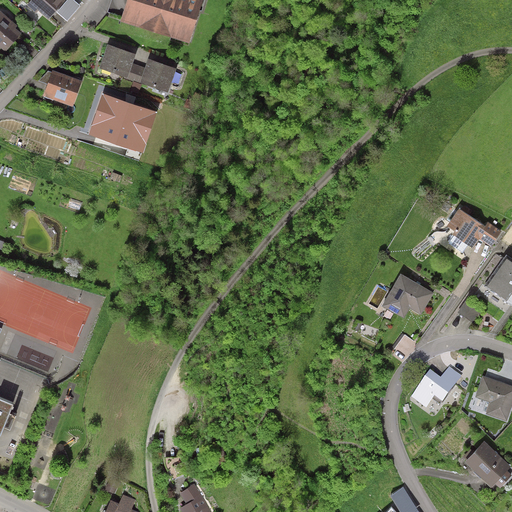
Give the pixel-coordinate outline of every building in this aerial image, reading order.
[(33,0),(28,6),(37,14),(39,11),(50,21),(58,11),(51,5),(55,0),(33,0)] [(201,0),(125,0),(118,23),(188,44),(201,0)] [(19,26),(0,10),(0,50),(2,48),(7,52),(22,33),(17,29),(19,26)] [(132,83),(137,66),(131,63),(134,54),(105,45),(97,68),(122,77),(121,80),(132,83)] [(145,68),(138,66),(132,83),(142,87),(143,84),(168,92),(176,68),(148,59),(145,68)] [(80,80),(52,70),(42,95),(71,106),(80,80)] [(484,226),(460,209),(447,226),(455,232),(453,236),(472,250),(479,240),(491,248),(502,232),(487,221),(484,226)] [(511,260),(508,257),(487,287),(506,300),(511,292),(511,291),(511,260)] [(433,293),(400,274),(382,306),(404,319),(409,309),(420,316),(433,293)] [(482,309),(467,299),(457,312),(472,322),(482,309)] [(431,370),(412,396),(426,407),(435,396),(443,402),(461,377),(448,367),(441,377),(431,370)] [(511,382),(483,373),(476,396),(490,400),(486,413),(508,420),(511,406),(511,382)] [(0,431),(2,426),(11,431),(15,418),(7,415),(11,404),(0,399),(0,431)] [(510,465),(484,438),(464,458),(490,485),(495,480),(499,484),(511,473),(506,469),(510,465)] [(177,456),(164,455),(164,463),(172,479),(187,475),(183,461),(180,462),(177,456)] [(109,482),(105,489),(115,493),(118,486),(109,482)] [(194,484),(180,491),(186,502),(179,505),(182,511),(211,511),(207,503),(204,504),(200,492),(194,484)] [(418,511),(403,488),(391,496),(400,511),(418,511)] [(121,504),(111,500),(105,511),(136,511),(132,510),(136,502),(124,497),(121,504)]
